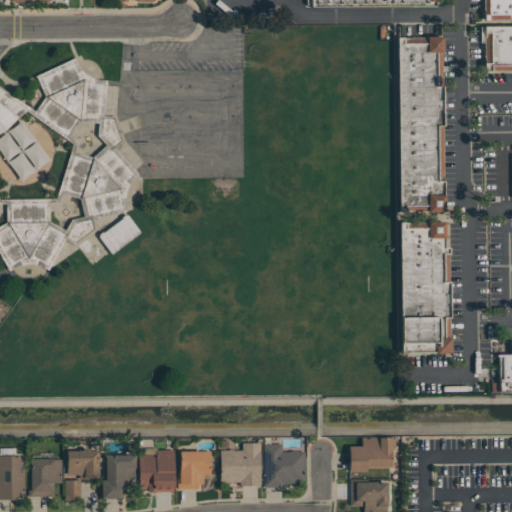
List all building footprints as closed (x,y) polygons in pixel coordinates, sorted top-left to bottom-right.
[(483,0),(511,0),(511,25),(483,25),(483,0)] [(483,30),(511,30),(511,75),(483,75),(483,30)] [(396,37),(403,37),(403,38),(426,38),(426,37),(441,36),(442,52),(441,52),(441,83),(442,83),(442,126),(442,180),(443,180),(444,211),(426,212),(426,211),(405,211),(405,212),(397,212),(396,37)] [(0,87),(34,111),(40,102),(45,96),(35,76),(74,58),(79,67),(85,74),(92,77),(94,78),(107,80),(103,115),(114,116),(114,120),(119,138),(122,141),(114,148),(138,174),(130,182),(125,191),(125,200),(126,211),(92,218),(94,229),(91,230),(75,242),(74,245),(65,239),(48,270),(37,265),(30,264),(22,264),(14,267),(8,271),(0,256),(0,87)] [(97,235),(111,254),(140,232),(127,214),(97,235)] [(450,353),(435,353),(435,352),(399,352),(397,223),(426,222),(426,221),(444,221),(444,247),(448,247),(448,253),(447,253),(448,281),(449,281),(449,318),(448,318),(448,337),(450,337),(450,353)] [(511,340),(511,391),(489,391),(489,381),(496,381),(496,354),(509,354),(509,340),(511,340)] [(347,446),(360,446),(360,437),(394,437),(394,444),(390,444),(390,467),(366,467),(366,471),(347,471),(347,446)] [(259,442),(259,485),(238,485),(238,482),(219,482),(219,450),(241,450),(241,442),(259,442)] [(263,444),(281,444),(281,451),(304,451),(304,480),(295,480),(295,484),(284,484),(284,487),(263,487),(263,444)] [(97,477),(93,477),(93,479),(79,479),(79,500),(64,500),(64,480),(66,480),(66,451),(80,451),(83,448),(87,448),(89,451),(97,451),(97,477)] [(173,491),(147,491),(147,488),(137,488),(137,454),(154,454),(154,450),(173,450),(173,491)] [(197,488),(176,488),(176,471),(179,471),(179,451),(210,451),(210,475),(202,475),(202,483),(197,483),(197,488)] [(0,455),(24,455),(24,496),(15,496),(15,499),(0,499),(0,455)] [(101,498),(101,480),(104,480),(105,455),(134,455),(134,479),(122,479),(122,498),(101,498)] [(27,496),(27,479),(29,479),(29,458),(61,459),(61,482),(53,482),(53,496),(27,496)] [(349,506),(349,479),(365,479),(365,482),(387,482),(387,506),(386,506),(386,511),(362,511),(362,506),(349,506)]
